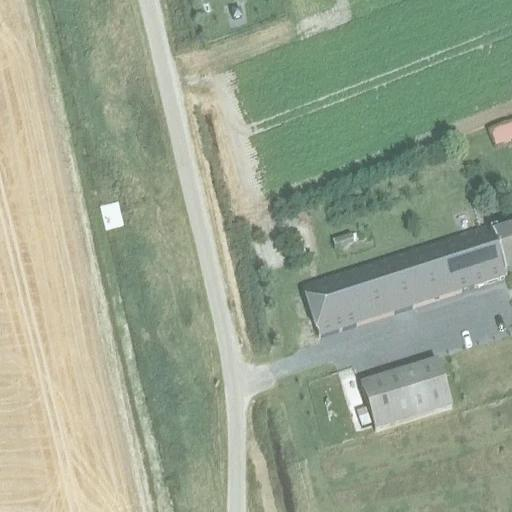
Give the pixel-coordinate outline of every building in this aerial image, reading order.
[(239,12),(230,14),(232,23),(241,21),(239,12)] [(511,114),(489,123),(494,139),(511,132),(511,114)] [(442,168),(403,182),(408,198),(447,184),(442,168)] [(319,341),(505,280),(503,274),(511,271),(511,232),(498,238),(496,232),(491,234),(490,231),(302,292),(319,341)] [(351,238),(333,244),(336,253),(354,247),(351,238)] [(372,352),(359,355),(362,371),(376,368),(372,352)] [(451,410),(436,364),(360,388),(369,416),(373,428),(375,434),(451,410)] [(369,416),(357,420),(360,432),(373,428),(369,416)]
